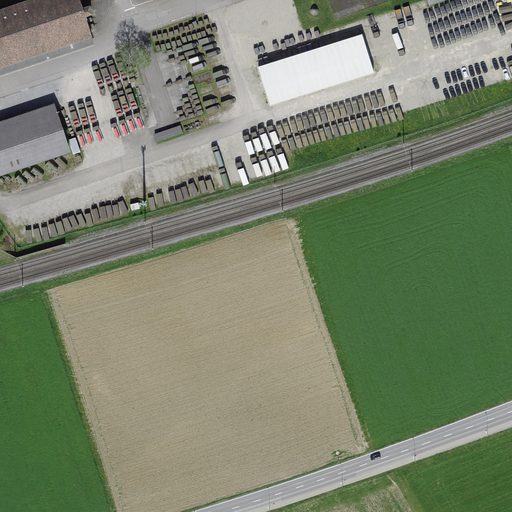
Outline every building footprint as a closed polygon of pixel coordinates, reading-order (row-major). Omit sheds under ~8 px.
[(77,0),(36,0),(0,12),(0,67),(90,37),(83,18),(90,16),(88,9),(81,12),(77,0)] [(327,0),(334,19),(371,7),(368,0),(327,0)] [(511,0),(492,0),(499,17),(511,12),(511,0)] [(361,36),(258,68),(270,106),(373,74),(361,36)] [(0,174),(68,152),(54,112),(0,130),(0,174)] [(154,135),(156,142),(181,134),(179,126),(154,135)]
